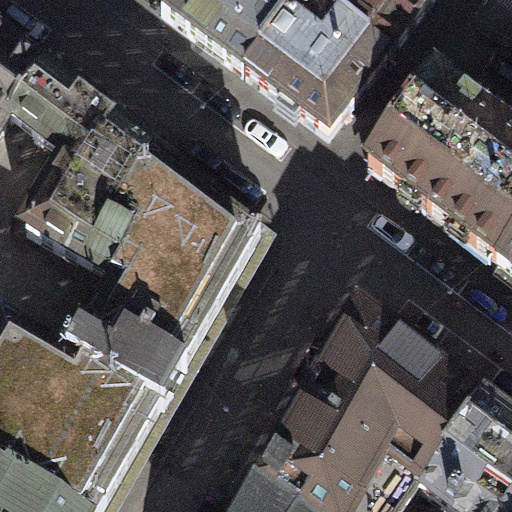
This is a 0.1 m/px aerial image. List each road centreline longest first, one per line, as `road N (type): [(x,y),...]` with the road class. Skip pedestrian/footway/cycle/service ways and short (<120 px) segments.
road 1 (residential): [(339,227),(35,0)]
road 2 (residential): [(161,511),(196,472),(339,227)]
road 3 (residential): [(339,227),(511,358)]
